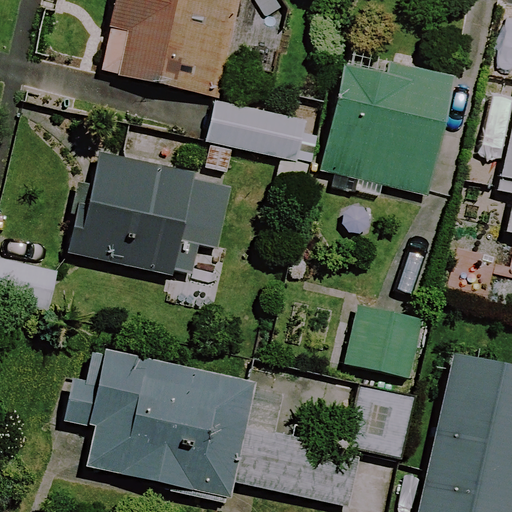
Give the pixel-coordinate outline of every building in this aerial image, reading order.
[(236,0),(116,0),(99,75),(213,101),(236,0)] [(454,84),(346,61),(322,175),(430,198),(454,84)] [(206,147),(210,148),(206,170),(226,173),(230,151),(301,165),(309,124),(213,106),(206,147)] [(133,130),(126,161),(100,155),(88,208),(79,206),(67,256),(188,283),(196,248),(219,253),(234,185),(169,171),(176,140),(133,130)] [(511,146),(500,195),(511,198),(511,209),(506,235),(511,236),(511,146)] [(59,274),(0,259),(0,304),(49,317),(59,274)] [(350,302),(292,287),(273,360),(331,375),(350,302)] [(424,325),(362,310),(348,366),(410,381),(424,325)] [(233,485),(245,434),(255,388),(104,357),(97,392),(70,386),(62,424),(93,431),(85,471),(170,489),(169,495),(228,508),(233,485)] [(511,511),(511,372),(455,360),(422,511),(511,511)] [(409,404),(353,391),(339,450),(395,463),(409,404)] [(245,434),(233,485),(345,509),(355,457),(245,434)]
